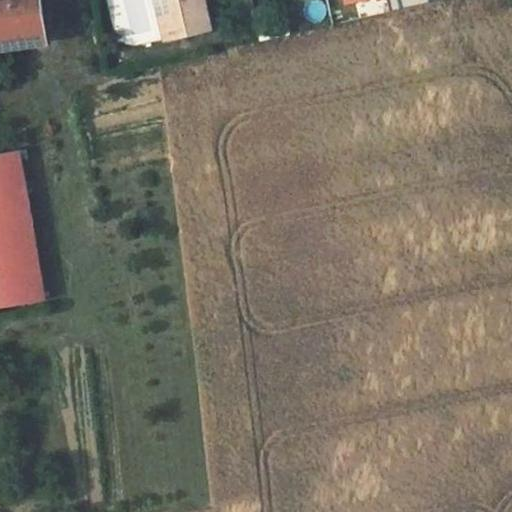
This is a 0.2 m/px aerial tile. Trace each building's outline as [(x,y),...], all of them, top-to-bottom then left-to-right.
[(41,0),(0,0),(0,48),(48,41),(41,0)] [(202,0),(164,0),(166,2),(158,4),(166,39),(209,29),(202,0)] [(348,0),(348,1),(352,0),(388,0),(391,11),(431,1),(430,0),(348,0)] [(260,41),(271,38),(269,30),(259,33),(260,41)] [(218,50),(243,45),(241,36),(216,42),(218,50)] [(20,153),(0,156),(0,302),(44,295),(20,153)]
